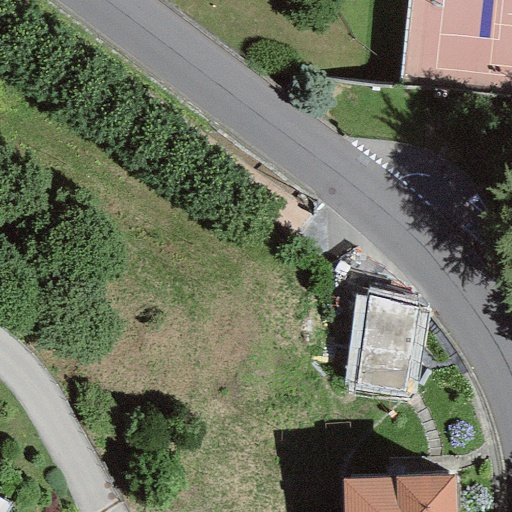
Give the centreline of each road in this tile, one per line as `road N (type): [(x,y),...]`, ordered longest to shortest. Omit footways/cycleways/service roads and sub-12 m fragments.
road 1 (tertiary): [(367,199),(82,0)]
road 2 (tertiary): [(511,373),(463,293),(367,199)]
road 3 (residential): [(94,511),(18,371),(0,355)]
road 4 (residential): [(511,250),(449,184),(395,177),(367,199)]
